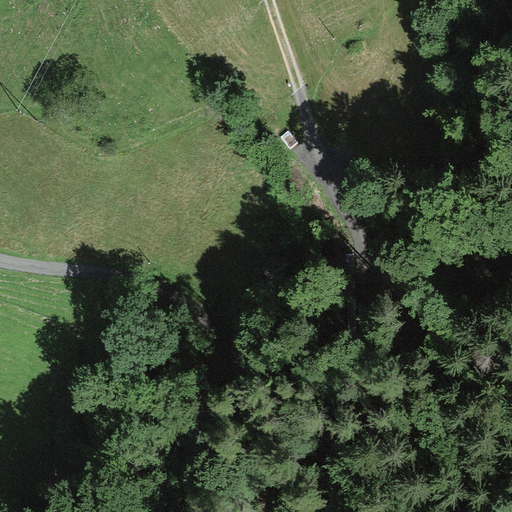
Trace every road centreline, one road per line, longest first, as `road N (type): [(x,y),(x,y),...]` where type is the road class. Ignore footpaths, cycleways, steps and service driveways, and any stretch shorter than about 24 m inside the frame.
road 1 (track): [(268,0),(360,250),(365,344),(334,465),(331,511)]
road 2 (track): [(275,511),(245,369),(206,317),(128,279),(0,262)]
